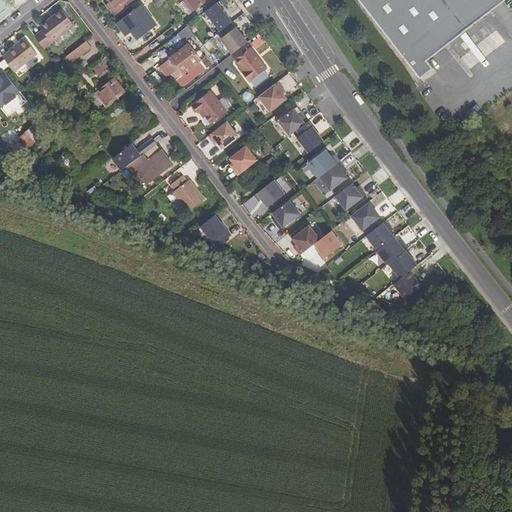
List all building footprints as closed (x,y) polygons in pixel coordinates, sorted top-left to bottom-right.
[(106,5),(116,18),(136,3),(133,0),(109,0),(111,2),(106,5)] [(209,0),(187,0),(195,11),(209,0)] [(508,0),(360,0),(422,79),(435,69),(429,61),(508,0)] [(225,29),(233,23),(218,3),(206,12),(221,32),(225,29)] [(138,40),(157,26),(141,5),(117,23),(124,33),(128,29),(131,33),(132,32),(138,40)] [(44,48),(71,27),(60,12),(40,27),(43,30),(35,36),(44,48)] [(233,23),(225,29),(229,34),(237,28),(233,23)] [(191,27),(181,31),(185,39),(194,35),(191,27)] [(248,43),(237,28),(229,34),(222,40),(233,54),(248,43)] [(261,35),(252,43),(257,49),(266,42),(261,35)] [(14,71),(37,54),(25,39),(3,56),(14,71)] [(182,87),(212,64),(206,56),(204,57),(191,39),(187,42),(189,45),(160,67),(168,77),(172,74),(182,87)] [(72,63),(91,47),(86,41),(66,56),(72,63)] [(268,69),(252,48),(234,62),(250,82),(268,69)] [(106,72),(103,69),(112,62),(107,56),(92,67),(99,76),(100,77),(106,72)] [(110,105),(126,92),(115,78),(98,91),(110,105)] [(283,88),(279,82),(260,97),(271,111),(287,99),(280,91),(283,88)] [(212,91),(193,105),(199,113),(200,112),(202,111),(206,116),(212,124),(228,112),(212,91)] [(99,128),(124,109),(119,103),(94,122),(99,128)] [(298,107),(295,109),(302,118),(305,116),(298,107)] [(279,122),(290,136),(294,134),(309,122),(305,116),(302,118),(295,109),(279,122)] [(325,142),(309,122),(294,134),(309,154),(325,142)] [(236,138),(225,124),(209,136),(213,142),(216,140),(218,143),(223,148),(236,138)] [(41,133),(33,125),(22,135),(31,146),(37,140),(41,133)] [(31,146),(22,135),(19,138),(29,149),(31,146)] [(112,158),(122,170),(127,167),(144,154),(160,141),(156,136),(137,150),(132,143),(112,158)] [(145,154),(149,159),(161,150),(157,145),(145,154)] [(235,169),(240,175),(258,161),(247,147),(231,159),(234,163),(238,167),(235,169)] [(332,157),(326,149),(307,164),(318,178),(320,176),(340,161),(335,155),(332,157)] [(147,184),(173,164),(162,150),(161,150),(149,159),(148,160),(144,154),(127,167),(132,173),(136,170),(147,184)] [(78,169),(64,153),(59,157),(72,173),(78,169)] [(271,171),(279,165),(273,157),(265,163),(271,171)] [(345,167),(340,161),(320,176),(331,190),(348,178),(344,172),(342,170),(345,167)] [(186,182),(182,176),(170,185),(174,191),(172,193),(186,212),(203,199),(189,180),(186,182)] [(275,179),(254,195),(259,201),(262,199),(268,207),(286,193),(275,179)] [(356,188),(352,183),(335,196),(346,210),(366,195),(361,189),(358,191),(356,188)] [(302,212),(291,199),(274,212),(278,216),(280,219),(277,222),(282,228),(302,212)] [(380,217),(369,202),(351,216),(363,230),(380,217)] [(212,241),(227,230),(215,214),(200,226),(212,241)] [(377,250),(394,237),(390,232),(387,229),(390,227),(386,221),(366,236),(377,250)] [(309,226),(293,239),(296,244),(299,246),(296,249),(300,255),(314,244),(319,240),(309,226)] [(231,235),(227,230),(212,241),(216,246),(231,235)] [(342,245),(331,231),(319,240),(314,244),(320,252),(318,253),(323,260),(342,245)] [(405,242),(414,236),(411,231),(401,237),(405,242)] [(397,242),(394,237),(377,250),(376,251),(387,265),(388,264),(406,250),(408,249),(403,242),(400,245),(397,242)] [(417,265),(406,250),(388,264),(400,279),(409,271),(417,265)] [(421,287),(409,271),(400,279),(393,284),(405,300),(421,287)]
